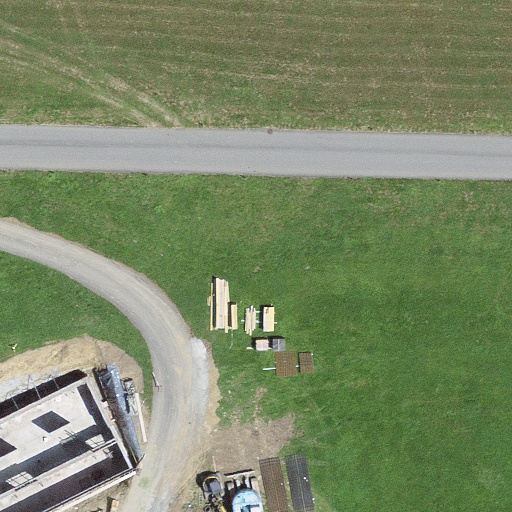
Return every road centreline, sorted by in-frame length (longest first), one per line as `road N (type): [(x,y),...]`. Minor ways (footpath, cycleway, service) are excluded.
road 1 (unclassified): [(511,157),(0,147)]
road 2 (track): [(0,235),(135,293),(169,341),(181,398),(143,511)]
